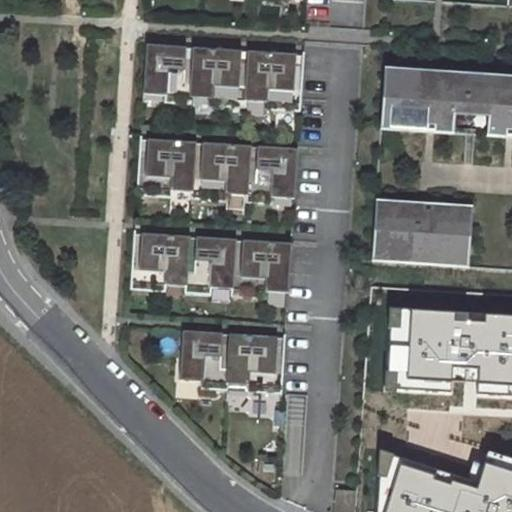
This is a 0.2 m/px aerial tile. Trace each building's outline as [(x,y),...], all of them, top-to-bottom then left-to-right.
[(147,37),(144,86),(165,87),(165,95),(200,97),(201,89),(221,91),(220,98),(247,100),(247,92),(266,94),(266,101),(301,103),(304,56),(296,56),(297,46),(247,43),(246,54),(240,54),(241,43),(202,40),(201,51),(195,51),(196,40),(147,37)] [(383,69),(379,131),(380,131),(389,131),(393,69),(383,69)] [(511,77),(393,69),(389,131),(430,134),(452,135),(453,115),(454,105),(487,108),(487,117),(485,138),(510,139),(511,139),(511,77)] [(454,105),(453,115),(487,117),(487,108),(454,105)] [(141,131),(138,180),(159,182),(159,189),(194,191),(195,184),(215,185),(214,193),(241,194),(241,187),(260,188),(260,196),(295,198),(298,151),(290,151),(291,141),(241,138),(240,149),(234,148),(235,137),(196,135),(195,146),(189,145),(190,134),(141,131)] [(374,201),(370,262),(467,269),(471,207),(421,204),(376,201),(374,201)] [(267,294),(288,295),(292,246),(242,243),(242,253),(236,252),(236,242),(197,240),(196,250),(190,249),(191,239),(134,236),(130,293),(166,295),(166,287),(186,289),(186,296),(212,298),(212,290),(232,292),(231,299),(267,301),(267,294)] [(381,319),(406,319),(406,290),(382,289),(381,319)] [(186,334),(183,383),(205,384),(204,392),(228,393),(228,386),(248,387),(247,395),(282,397),(285,350),(277,350),(278,340),(229,337),(229,347),(222,346),(223,336),(186,334)] [(353,511),(355,491),(334,489),(332,511),(353,511)]
